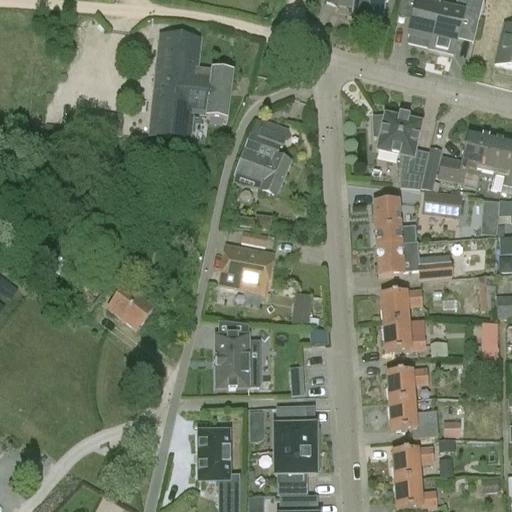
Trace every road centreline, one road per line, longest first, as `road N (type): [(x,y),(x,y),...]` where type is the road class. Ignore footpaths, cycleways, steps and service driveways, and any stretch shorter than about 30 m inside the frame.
road 1 (unclassified): [(149,511),(228,161),(255,107),(281,94),(324,93)]
road 2 (residential): [(351,511),(324,93)]
road 3 (track): [(294,0),(296,39),(197,18),(0,4)]
road 4 (residential): [(511,107),(351,70),(333,75)]
